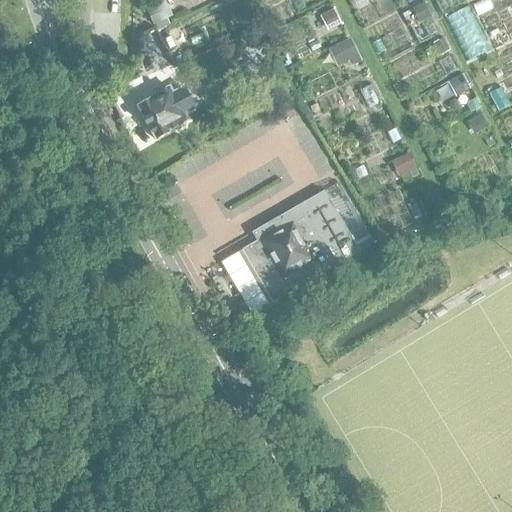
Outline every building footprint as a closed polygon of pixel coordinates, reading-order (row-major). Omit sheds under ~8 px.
[(429,14),(424,3),(415,7),(420,18),(429,14)] [(153,24),(155,23),(158,28),(168,23),(165,18),(166,18),(160,5),(147,11),(153,24)] [(323,16),(330,29),(340,24),(333,11),(323,16)] [(170,36),(164,39),(170,50),(175,47),(170,36)] [(349,39),(328,50),(336,67),(351,60),(354,65),(361,61),(349,39)] [(449,50),(444,40),(435,44),(440,55),(449,50)] [(453,81),(459,91),(468,87),(463,76),(453,81)] [(136,107),(146,126),(153,140),(172,129),(177,131),(184,127),(185,122),(187,121),(184,114),(194,109),(183,88),(172,94),(169,89),(136,107)] [(176,185),(165,191),(170,200),(181,194),(176,185)] [(241,250),(271,303),(358,252),(323,191),(251,233),(256,242),(241,250)]
